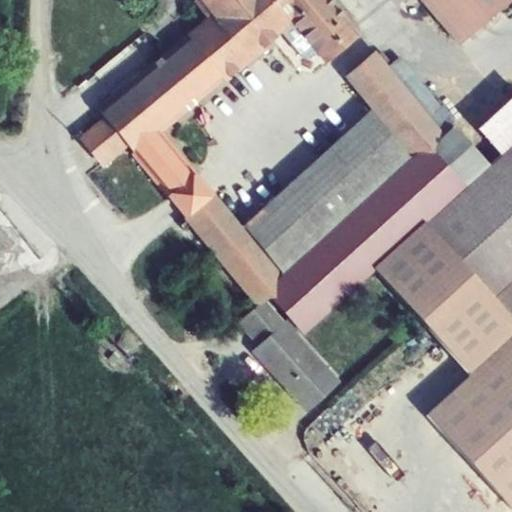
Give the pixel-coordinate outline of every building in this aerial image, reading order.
[(166,193),(195,170),(163,131),(224,79),(226,81),(231,77),(229,75),(237,68),(239,71),(266,48),(264,45),(281,31),(292,21),(317,51),(317,52),(327,63),(362,31),(336,0),(192,0),(206,15),(188,30),(188,31),(96,107),(102,116),(79,134),(102,165),(127,145),(132,151),(130,153),(168,198),(169,197),(166,193)] [(511,3),(511,0),(417,0),(459,48),(511,3)] [(292,21),(281,31),(302,56),(309,57),(317,51),(292,21)] [(213,192),(185,216),(183,217),(255,305),(257,303),(259,305),(265,299),(270,296),(289,316),(300,328),(303,332),(374,269),(372,265),(425,218),(427,221),(490,163),(454,124),(444,132),(389,64),(387,62),(379,53),(375,48),(344,75),(371,106),(411,154),(281,272),(241,224),(215,191),(213,192)] [(382,51),(379,53),(387,62),(389,60),(382,51)] [(400,55),(389,64),(444,132),(454,124),(456,122),(400,55)] [(411,154),(371,106),(241,224),(281,272),(411,154)] [(511,142),(490,163),(427,221),(425,218),(372,265),(374,269),(469,375),(426,414),(511,509),(511,142)] [(169,197),(185,216),(213,192),(195,170),(166,193),(169,197)] [(259,305),(237,322),(256,345),(251,351),(308,412),(341,381),(296,331),(300,328),(289,316),(284,320),(265,299),(259,305)] [(358,449),(376,436),(361,415),(315,449),(339,481),(366,460),(358,449)]
